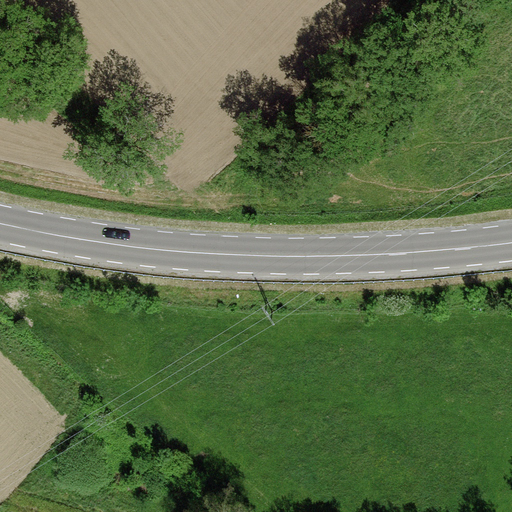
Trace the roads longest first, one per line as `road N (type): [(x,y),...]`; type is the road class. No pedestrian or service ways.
road 1 (primary): [(0,223),(209,253),(310,256),(511,243)]
road 2 (track): [(0,167),(97,187),(252,198)]
